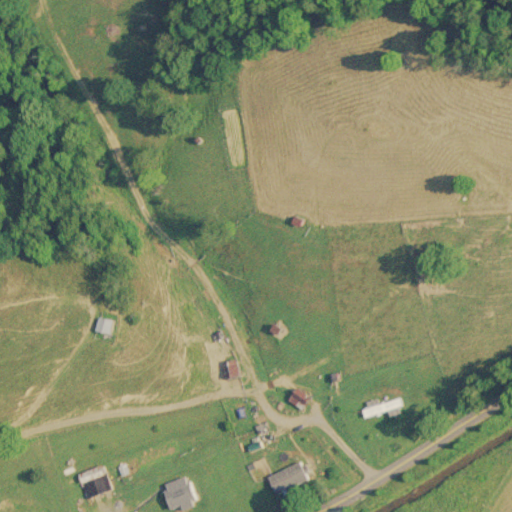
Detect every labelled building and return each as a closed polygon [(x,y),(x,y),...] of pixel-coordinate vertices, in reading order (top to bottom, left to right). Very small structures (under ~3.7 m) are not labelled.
[(124,317),(104,315),(101,330),(122,333),(124,317)] [(290,398),(304,408),(312,399),(298,389),(290,398)] [(364,403),(367,416),(405,408),(402,395),(364,403)] [(278,494),(312,478),(303,459),(269,475),(278,494)] [(80,474),(92,500),(117,488),(106,462),(80,474)] [(189,510),(205,503),(191,473),(164,485),(175,510),(186,505),(189,510)]
